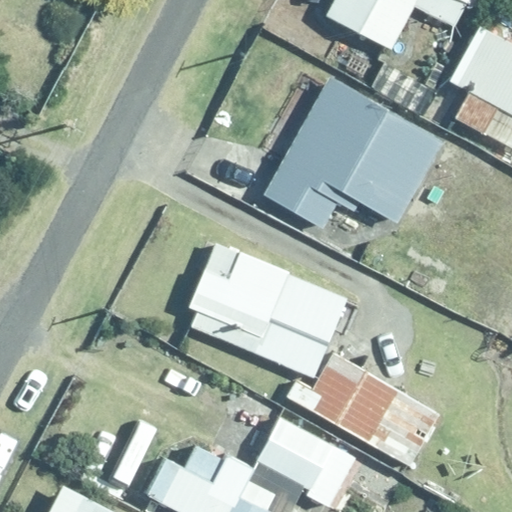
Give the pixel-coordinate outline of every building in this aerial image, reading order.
[(473,0),(327,0),(323,10),(390,45),(412,4),(451,25),(463,1),(471,5),(473,0)] [(511,39),(475,19),(442,79),(463,90),(449,114),(511,148),(511,39)] [(439,134),(323,72),(259,192),(323,226),(340,194),(392,222),(439,134)] [(436,410),(325,344),(347,307),(211,226),(192,259),(204,266),(177,312),(290,379),(281,394),(403,466),(436,410)] [(354,453),(277,410),(251,456),(305,486),(299,496),(323,509),(354,453)] [(164,454),(143,494),(176,511),(277,511),(266,506),(276,489),(244,472),(248,464),(199,437),(184,465),(164,454)] [(127,511),(63,478),(59,476),(39,511),(127,511)] [(431,511),(439,498),(408,482),(392,511),(431,511)]
